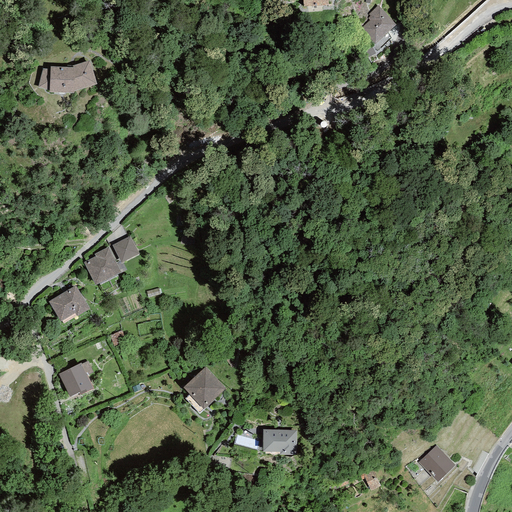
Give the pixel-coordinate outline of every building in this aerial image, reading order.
[(396,25),(379,5),(368,14),(370,16),(368,18),(370,20),(361,28),(375,44),(396,25)] [(96,84),(89,61),(71,66),(67,65),(67,67),(51,66),(50,69),(43,69),(38,87),(49,90),(49,92),(74,93),(73,91),(96,84)] [(139,254),(130,236),(112,245),(121,262),(139,254)] [(95,256),(83,263),(95,285),(120,273),(107,247),(94,254),(95,256)] [(89,309),(75,286),(48,301),(60,321),(75,314),(77,317),(89,309)] [(81,364),(81,363),(58,374),(70,397),(79,393),(80,395),(93,389),(87,376),(93,372),(88,361),(81,364)] [(225,388),(205,367),(183,388),(189,395),(185,399),(198,414),(225,388)] [(296,430),(263,430),(262,452),(280,452),(279,455),(296,455),(296,430)] [(258,445),(259,439),(237,435),(236,441),(258,445)] [(418,462),(437,482),(455,465),(436,446),(418,462)] [(371,491),(381,486),(373,471),(365,475),(365,473),(360,475),(361,480),(365,479),(371,491)]
